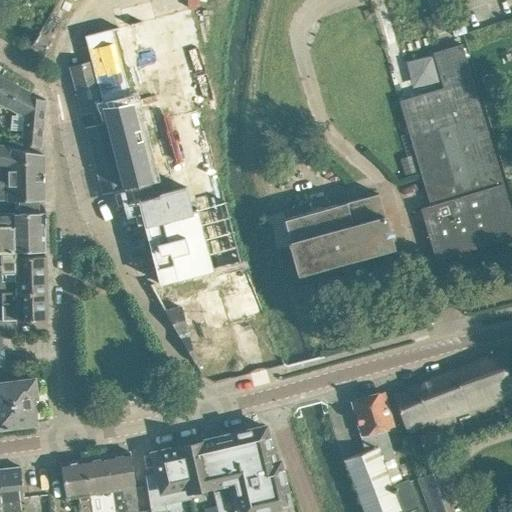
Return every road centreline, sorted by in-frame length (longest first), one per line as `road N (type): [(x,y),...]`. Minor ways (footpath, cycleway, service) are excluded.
road 1 (residential): [(208,411),(67,160),(71,437)]
road 2 (residential): [(273,394),(511,331)]
road 3 (residential): [(71,437),(208,411)]
road 4 (residential): [(273,394),(313,511)]
